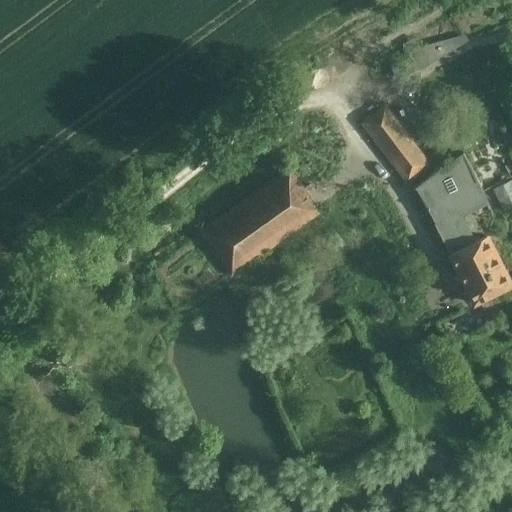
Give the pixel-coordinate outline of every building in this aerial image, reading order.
[(387,109),(366,124),(379,141),(399,126),(387,109)] [(429,165),(399,126),(379,141),(408,180),(429,165)] [(464,217),(489,205),(465,153),(418,186),(450,255),(476,242),(464,217)] [(290,171),(203,231),(232,272),(318,212),(290,171)] [(510,286),(487,236),(476,242),(450,255),(473,303),(510,286)]
